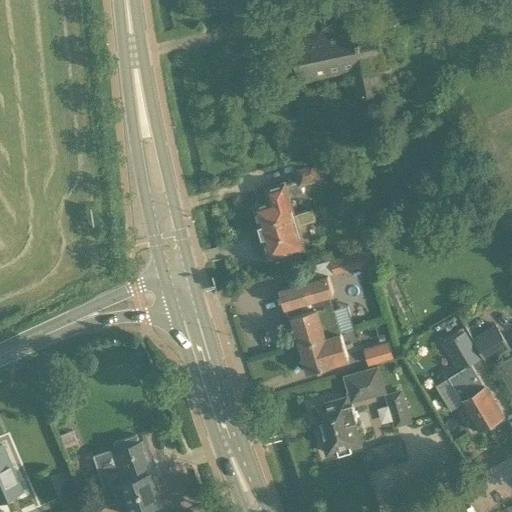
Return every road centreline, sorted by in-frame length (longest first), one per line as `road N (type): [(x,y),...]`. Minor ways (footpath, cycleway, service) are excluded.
road 1 (secondary): [(180,281),(150,165),(124,0)]
road 2 (secondary): [(258,511),(180,281)]
road 3 (tertiary): [(180,281),(0,359)]
